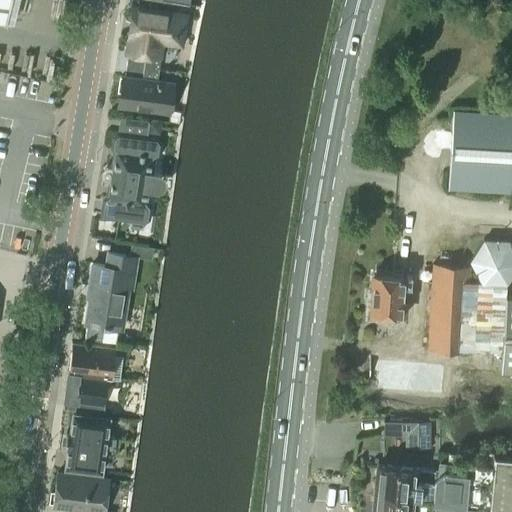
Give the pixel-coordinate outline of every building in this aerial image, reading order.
[(0,0),(0,17),(4,19),(8,0),(0,0)] [(126,63),(158,68),(160,56),(158,55),(160,40),(179,43),(184,16),(132,8),(125,50),(128,51),(126,63)] [(156,80),(158,68),(126,63),(124,75),(122,75),(117,103),(167,111),(172,83),(156,80)] [(511,115),(453,112),(448,188),(511,191),(511,115)] [(149,121),(147,133),(154,134),(160,130),(161,123),(149,121)] [(100,213),(99,215),(108,216),(142,222),(147,218),(149,206),(146,203),(144,202),(146,190),(150,191),(151,191),(152,192),(154,192),(156,192),(158,191),(159,191),(159,190),(160,189),(162,188),(163,187),(163,185),(164,183),(164,181),(163,180),(163,178),(162,177),(161,176),(161,175),(159,174),(158,173),(156,173),(154,173),(153,173),(149,172),(151,158),(153,158),(157,154),(159,144),(155,140),(119,133),(114,138),(112,148),(115,151),(107,196),(111,199),(107,202),(103,201),(101,213),(100,213)] [(469,259),(469,260),(462,260),(461,265),(430,263),(425,349),(464,351),(464,349),(502,352),(506,295),(507,283),(511,275),(511,245),(508,239),(483,238),(469,259)] [(84,323),(86,324),(84,338),(101,341),(103,326),(118,329),(125,287),(131,288),(136,257),(106,252),(104,266),(91,264),(87,288),(90,288),(84,323)] [(401,276),(370,274),(368,295),(366,297),(366,304),(368,306),(368,311),(404,314),(406,286),(400,286),(401,276)] [(501,370),(511,370),(511,295),(506,295),(501,370)] [(72,341),(67,371),(119,378),(124,348),(72,341)] [(419,386),(421,386),(428,386),(429,374),(422,373),(423,363),(378,360),(377,383),(409,385),(408,388),(419,388),(419,386)] [(67,371),(62,408),(100,413),(106,377),(67,371)] [(105,437),(108,419),(109,417),(72,412),(72,414),(70,431),(66,431),(64,447),(68,447),(65,465),(65,464),(64,467),(101,472),(101,470),(103,452),(112,454),(114,438),(105,437)] [(403,420),(382,421),(382,424),(382,436),(404,437),(404,445),(416,445),(416,436),(428,436),(428,420),(403,420)] [(430,497),(372,491),(369,511),(511,511),(511,459),(492,457),(491,469),(437,463),(436,471),(432,470),(430,497)] [(374,464),(372,491),(430,497),(432,470),(413,468),(409,465),(402,464),(397,467),(374,464)] [(56,471),(51,505),(86,511),(101,511),(107,479),(56,471)]
